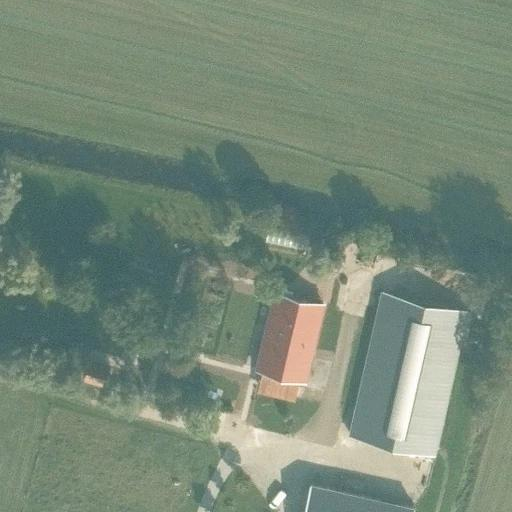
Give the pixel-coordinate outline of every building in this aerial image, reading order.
[(302,382),(320,304),(273,293),(256,371),(302,382)] [(435,455),(466,312),(380,293),(348,436),(435,455)] [(0,316),(0,331),(12,333),(14,318),(0,316)] [(103,385),(109,367),(89,361),(84,379),(103,385)] [(126,394),(123,406),(144,413),(148,401),(126,394)] [(449,415),(468,420),(474,401),(455,395),(449,415)] [(456,466),(466,437),(446,430),(435,459),(456,466)] [(411,511),(413,505),(309,482),(302,511),(411,511)]
